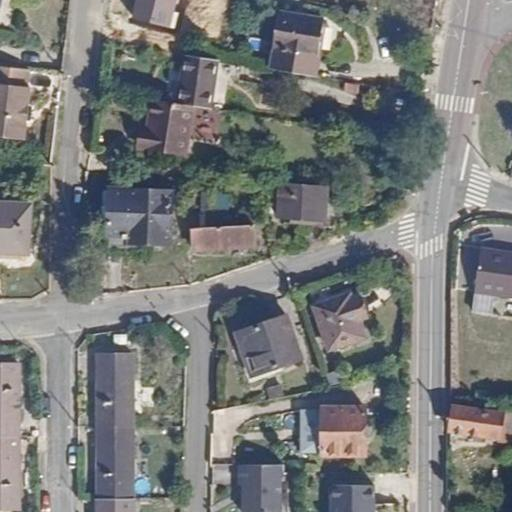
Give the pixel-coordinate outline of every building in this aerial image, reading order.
[(11,0),(0,0),(0,33),(10,34),(11,0)] [(175,0),(135,0),(131,20),(169,29),(175,0)] [(278,14),(269,69),(314,77),(322,21),(278,14)] [(192,106),(208,108),(215,60),(194,56),(182,55),(175,103),(192,106)] [(32,72),(0,68),(0,116),(30,120),(33,89),(30,89),(32,72)] [(352,102),(355,84),(332,80),(329,99),(352,102)] [(183,154),(192,106),(175,103),(151,100),(146,126),(141,125),(138,147),(183,154)] [(30,120),(0,116),(0,138),(28,141),(30,120)] [(329,218),(332,186),(285,183),(284,216),(329,218)] [(103,239),(167,243),(169,191),(105,187),(103,239)] [(0,252),(30,254),(32,207),(0,205),(0,252)] [(260,245),(258,223),(207,227),(198,228),(200,249),(260,245)] [(511,250),(487,248),(482,290),(511,293),(511,250)] [(361,295),(351,298),(358,322),(368,318),(361,295)] [(358,322),(351,298),(315,308),(326,351),(362,340),(358,322)] [(300,361),(288,317),(236,332),(249,376),(300,361)] [(99,426),(136,426),(136,353),(99,354),(99,426)] [(0,437),(21,437),(21,363),(0,363),(0,437)] [(505,432),(507,410),(458,406),(455,427),(505,432)] [(367,453),(367,416),(326,417),(326,454),(367,453)] [(99,497),(136,497),(136,426),(99,426),(99,497)] [(0,506),(22,506),(21,437),(0,437),(0,506)] [(285,464),(241,463),(240,483),(245,483),(244,511),(281,511),(282,473),(285,473),(285,464)] [(377,511),(378,487),(333,486),(332,511),(377,511)] [(99,511),(135,511),(136,497),(99,497),(99,511)]
